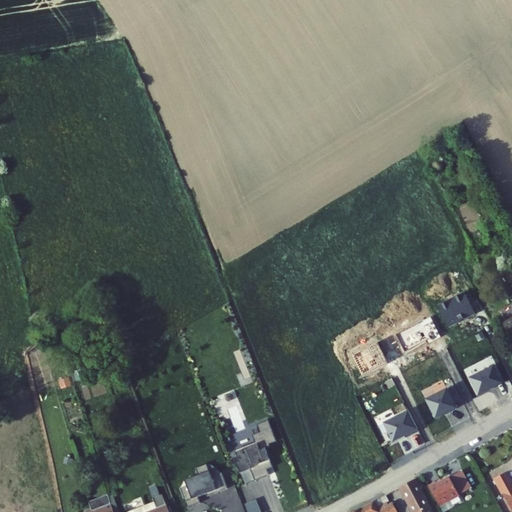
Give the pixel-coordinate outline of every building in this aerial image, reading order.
[(503,382),(494,365),(471,377),(479,394),(503,382)] [(448,388),(427,399),(437,419),(447,413),(447,412),(457,407),(455,403),(463,399),(456,387),(449,391),(448,388)] [(410,410),(385,423),(394,441),(405,435),(411,433),(412,435),(420,431),(410,410)] [(274,435),(267,416),(256,421),(259,428),(251,431),(254,438),(255,441),(234,449),(241,467),(249,464),(253,475),(267,469),(264,461),(262,456),(268,454),(263,442),(268,440),(267,438),(274,435)] [(233,446),(234,449),(255,441),(254,438),(233,446)] [(242,479),(253,475),(249,464),(241,467),(238,458),(235,459),(242,479)] [(226,487),(220,471),(209,475),(205,462),(194,466),(196,473),(183,478),(185,484),(178,486),(186,506),(198,501),(196,495),(204,492),(205,494),(226,487)] [(488,477),(508,509),(511,506),(511,481),(511,483),(501,469),(488,477)] [(457,494),(468,488),(458,471),(447,477),(456,493),(457,494)] [(432,481),(425,485),(436,504),(456,493),(446,475),(433,482),(432,481)] [(397,486),(410,511),(432,511),(414,477),(397,486)] [(122,510),(122,511),(164,511),(155,490),(148,494),(150,498),(153,505),(140,510),(137,504),(122,510)] [(112,511),(106,496),(87,503),(90,511),(112,511)] [(150,498),(137,504),(140,510),(153,505),(150,498)] [(361,505),(364,511),(378,511),(374,504),(372,499),(361,505)] [(247,511),(260,511),(256,500),(245,505),(247,511)] [(378,511),(395,511),(397,511),(390,500),(383,504),(380,501),(374,504),(378,511)]
